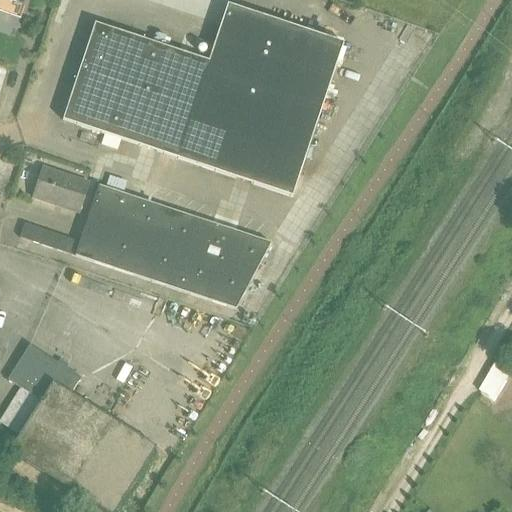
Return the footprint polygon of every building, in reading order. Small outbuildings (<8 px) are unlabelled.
[(63,120),(179,159),(294,197),(346,43),(229,4),(211,62),(95,24),(63,120)] [(79,213),(89,183),(44,168),(34,198),(79,213)] [(20,238),(76,257),(236,309),(248,316),(261,292),(249,285),(271,243),(99,186),(81,242),(25,224),(20,238)] [(113,318),(144,326),(151,300),(120,292),(113,318)] [(228,319),(225,328),(244,334),(247,324),(228,319)] [(12,453),(106,511),(118,511),(158,449),(167,433),(151,423),(141,438),(73,395),(84,378),(32,346),(10,380),(44,401),(12,453)] [(511,401),(505,396),(495,407),(503,415),(511,403),(511,401)]
